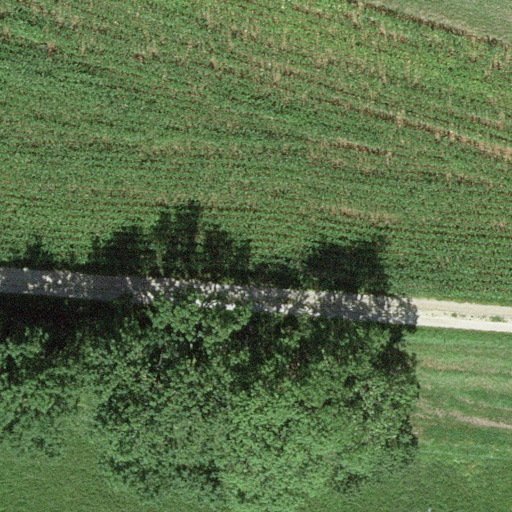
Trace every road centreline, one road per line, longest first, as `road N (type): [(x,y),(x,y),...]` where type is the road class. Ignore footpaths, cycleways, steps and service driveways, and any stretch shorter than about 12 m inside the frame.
road 1 (track): [(511,321),(0,279)]
road 2 (track): [(294,305),(382,377),(475,410),(511,413)]
